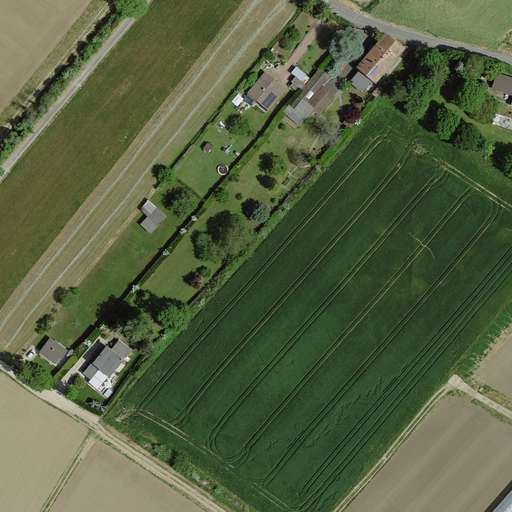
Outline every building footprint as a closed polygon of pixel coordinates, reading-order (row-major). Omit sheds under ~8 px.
[(353,82),(351,84),(360,91),(362,89),(364,91),(373,80),(375,81),(403,49),(386,34),(358,66),(361,69),(351,80),(353,82)] [(329,77),(320,70),(286,110),(300,122),(305,117),(308,120),(316,110),(319,113),(334,96),(321,86),(329,77)] [(265,74),(249,93),(268,109),(284,90),(265,74)] [(494,88),(511,93),(511,88),(511,79),(498,75),(494,88)] [(345,123),(350,128),(355,123),(350,118),(345,123)] [(142,224),(150,232),(165,215),(148,200),(140,208),(149,216),(142,224)] [(511,354),(511,316),(460,373),(479,390),(511,354)] [(50,338),(41,350),(55,361),(59,356),(61,358),(66,350),(50,338)] [(107,345),(83,373),(90,378),(98,368),(108,377),(123,359),(107,345)] [(511,395),(511,359),(486,388),(504,404),(511,395)] [(372,511),(470,405),(454,391),(343,511),(372,511)] [(410,511),(494,420),(478,406),(380,511),(410,511)] [(448,511),(511,443),(511,430),(502,421),(419,511),(448,511)] [(487,511),(511,485),(511,451),(456,511),(487,511)]
